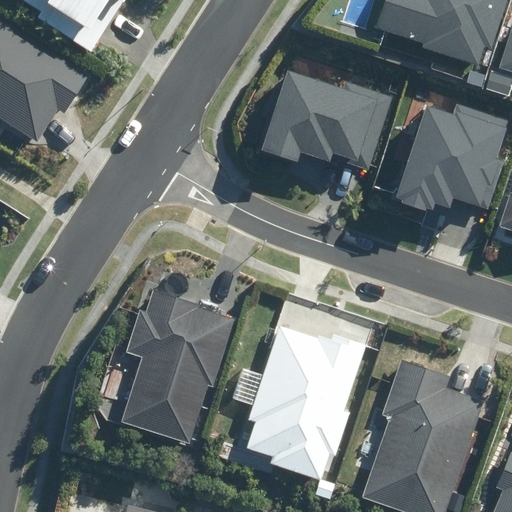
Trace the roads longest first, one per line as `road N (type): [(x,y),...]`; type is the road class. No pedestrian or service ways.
road 1 (residential): [(139,152),(246,210),(511,303)]
road 2 (residential): [(139,152),(37,309),(0,461)]
road 3 (residential): [(240,0),(139,152)]
